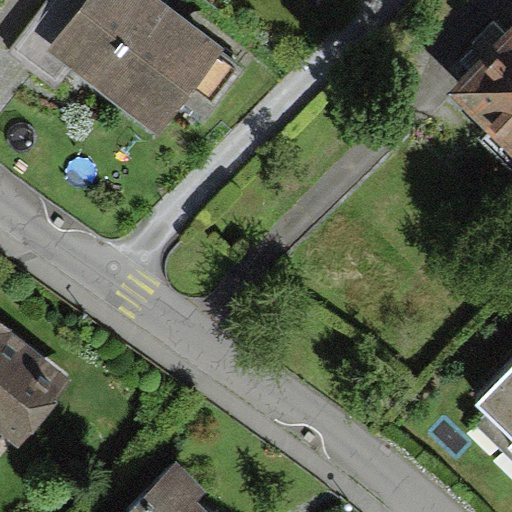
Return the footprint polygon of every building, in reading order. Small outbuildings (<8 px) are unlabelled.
[(221,50),(155,0),(78,0),(43,46),(157,134),(221,50)] [(511,0),(499,0),(441,74),(511,129),(511,0)] [(70,381),(0,326),(0,434),(18,448),(70,381)] [(511,333),(463,380),(511,430),(511,333)] [(209,495),(177,463),(128,511),(204,511),(199,506),(209,495)]
